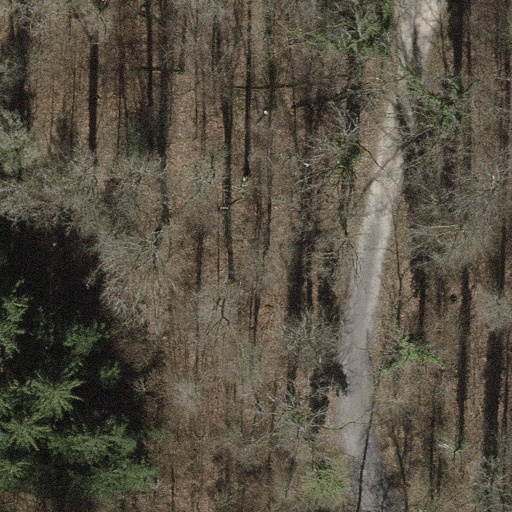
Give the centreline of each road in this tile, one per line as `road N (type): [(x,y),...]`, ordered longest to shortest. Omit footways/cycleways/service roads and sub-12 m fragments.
road 1 (track): [(385,511),(359,444),(361,313),(409,80)]
road 2 (track): [(400,0),(409,80),(451,0)]
